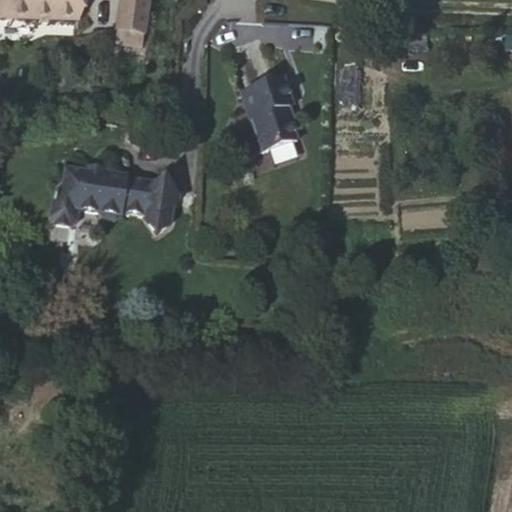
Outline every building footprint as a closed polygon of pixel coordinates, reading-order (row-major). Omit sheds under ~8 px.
[(0,0),(0,19),(77,23),(77,0),(0,0)] [(147,0),(120,0),(117,28),(143,32),(147,0)] [(143,32),(117,28),(115,42),(142,46),(143,32)] [(294,142),(289,123),(285,110),(290,109),(292,108),(284,82),(241,96),(258,153),(294,142)] [(285,110),(289,123),(294,121),(290,109),(285,110)] [(102,178),(63,172),(61,186),(56,191),(55,198),(52,198),(49,220),(53,227),(71,230),(77,224),(78,214),(97,217),(102,223),(112,225),(119,220),(120,216),(144,219),(143,224),(155,239),(169,228),(172,209),(177,205),(160,184),(155,188),(148,187),(149,185),(125,182),(126,178),(102,175),(102,178)]
